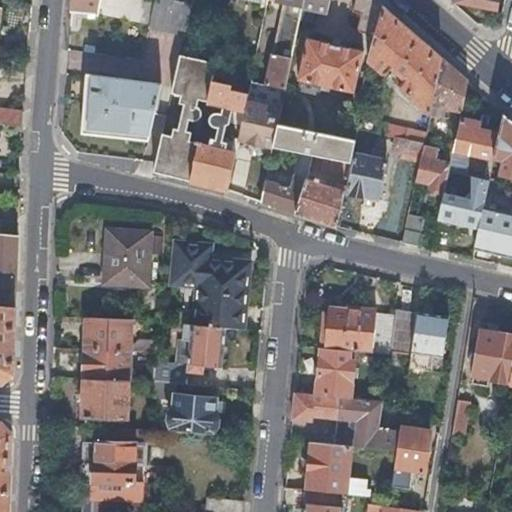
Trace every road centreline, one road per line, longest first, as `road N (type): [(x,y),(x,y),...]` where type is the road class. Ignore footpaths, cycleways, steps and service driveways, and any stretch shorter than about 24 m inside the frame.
road 1 (residential): [(261,511),(288,233)]
road 2 (residential): [(38,174),(154,190),(288,233)]
road 3 (residential): [(469,278),(431,511)]
road 4 (residential): [(38,174),(32,404)]
road 5 (residential): [(288,233),(469,278)]
road 6 (residential): [(55,0),(38,174)]
